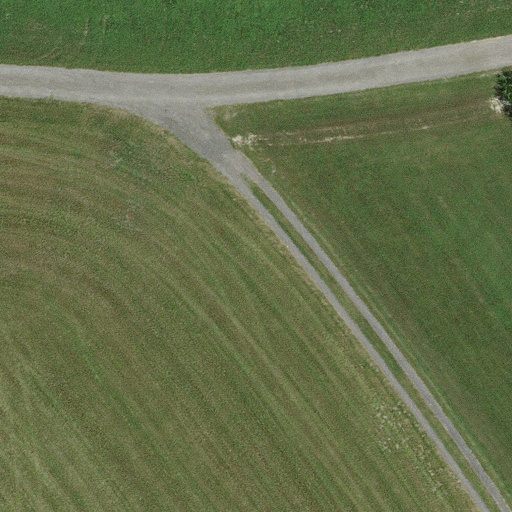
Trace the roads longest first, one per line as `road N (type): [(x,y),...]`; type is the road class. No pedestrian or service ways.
road 1 (track): [(127,95),(202,143),(258,204),(495,511)]
road 2 (track): [(511,52),(316,85),(127,95),(0,85)]
